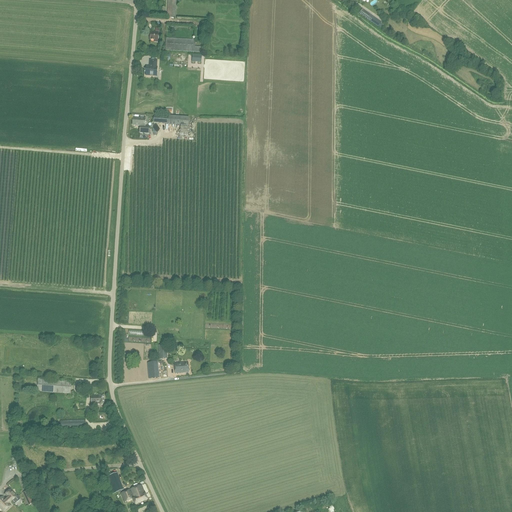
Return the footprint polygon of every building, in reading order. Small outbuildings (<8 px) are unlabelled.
[(167,18),(175,18),(176,1),(168,0),(167,18)] [(362,9),(359,14),(367,19),(370,22),(373,17),(370,15),(362,9)] [(195,39),(166,38),(165,50),(203,52),(204,47),(195,47),(195,39)] [(151,67),(147,67),(147,75),(157,76),(158,68),(157,68),(157,61),(151,61),(151,65),(151,67)] [(189,118),(169,116),(169,118),(159,117),(154,116),(153,123),(159,123),(168,124),(168,125),(189,126),(189,118)] [(140,127),(145,127),(145,119),(133,118),(132,126),(140,127)] [(158,346),(159,359),(167,359),(166,345),(158,346)] [(149,378),(157,377),(155,362),(147,363),(149,378)] [(189,373),(188,363),(174,364),(175,374),(189,373)] [(71,391),(71,381),(38,379),(37,391),(70,393),(71,391)] [(105,404),(105,395),(92,395),(92,404),(105,404)] [(117,473),(107,476),(113,494),(123,490),(117,473)] [(124,501),(145,493),(142,485),(122,493),(124,501)] [(28,490),(23,493),(27,500),(32,498),(28,490)] [(5,499),(3,497),(0,499),(0,507),(3,511),(4,511),(11,506),(9,503),(11,502),(12,503),(17,498),(11,491),(5,495),(7,498),(5,499)] [(145,494),(145,493),(124,501),(125,502),(133,499),(135,505),(148,500),(146,494),(145,494)]
